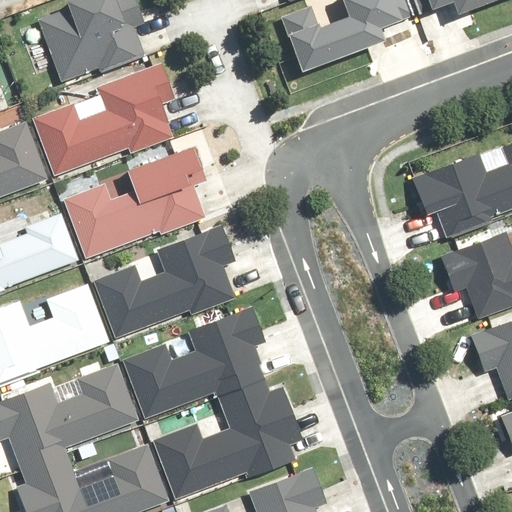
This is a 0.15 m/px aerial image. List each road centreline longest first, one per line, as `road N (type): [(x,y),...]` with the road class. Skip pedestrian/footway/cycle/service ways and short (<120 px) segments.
road 1 (residential): [(360,421),(269,190),(281,161)]
road 2 (residential): [(345,133),(441,386)]
road 3 (residential): [(511,69),(345,133)]
road 4 (residential): [(441,386),(492,511)]
